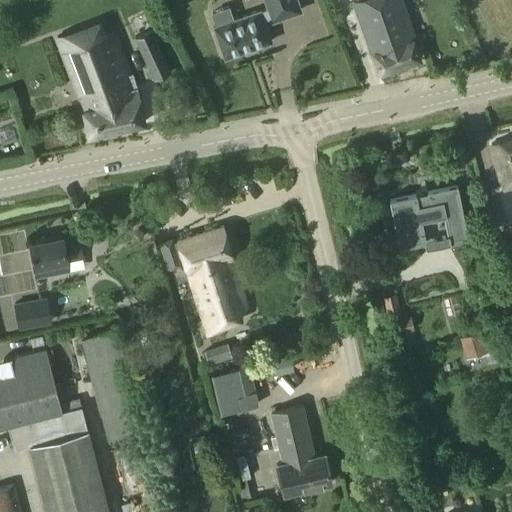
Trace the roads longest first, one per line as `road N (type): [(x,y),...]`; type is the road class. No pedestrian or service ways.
road 1 (unclassified): [(387,511),(298,138)]
road 2 (tertiary): [(0,189),(251,137),(298,138)]
road 3 (tertiary): [(298,138),(337,120),(511,82)]
